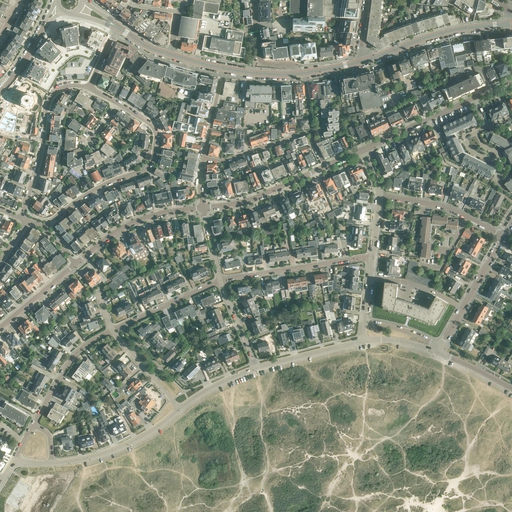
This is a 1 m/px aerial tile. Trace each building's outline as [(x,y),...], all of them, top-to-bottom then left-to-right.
[(41,2),(42,0),(30,0),(28,3),(31,4),(39,9),(43,3),(41,2)] [(174,0),(167,0),(168,0),(166,0),(163,0),(163,3),(165,4),(165,7),(173,9),(174,0)] [(201,20),(203,12),(217,15),(219,4),(194,0),(191,18),(201,20)] [(289,0),(290,16),(301,16),(301,13),(307,14),(307,0),(289,0)] [(360,0),(307,0),(307,14),(307,16),(358,18),(360,0)] [(459,0),(457,5),(462,9),(467,0),(459,0)] [(476,0),(467,0),(462,9),(472,15),(475,10),(474,10),(475,8),(477,1),(476,0)] [(480,0),(478,0),(478,2),(475,13),(479,13),(478,16),(492,15),(493,10),(485,5),(485,3),(480,0)] [(117,4),(114,1),(109,8),(110,7),(113,9),(112,10),(114,11),(119,5),(117,4)] [(258,4),(259,20),(261,21),(261,22),(270,21),(269,1),(259,1),(259,3),(258,4)] [(31,4),(28,3),(27,6),(29,8),(28,10),(36,15),(39,9),(31,4)] [(119,15),(120,16),(120,15),(125,9),(124,8),(124,9),(122,8),(122,7),(119,5),(114,11),(115,12),(115,11),(118,13),(117,14),(119,15)] [(21,14),(22,15),(25,16),(33,21),(36,15),(28,10),(24,8),(21,14)] [(127,10),(126,10),(127,10),(122,17),(121,17),(122,17),(121,19),(121,18),(124,20),(124,21),(126,22),(133,14),(130,12),(130,13),(127,11),(127,10)] [(243,14),(243,18),(251,17),(250,10),(243,11),(241,11),(240,10),(238,11),(239,15),(243,14)] [(131,26),(140,16),(135,12),(133,14),(126,22),(126,23),(127,24),(128,25),(129,25),(131,26)] [(440,14),(443,24),(446,23),(449,22),(447,16),(446,12),(440,14)] [(443,24),(440,14),(434,16),(437,26),(440,25),(443,24)] [(437,26),(434,16),(434,15),(428,18),(431,28),(434,27),(437,26)] [(450,16),(447,16),(449,22),(450,25),(459,22),(457,18),(455,19),(454,15),(450,16)] [(21,22),(30,26),(33,21),(25,16),(21,22)] [(136,30),(145,19),(140,16),(131,26),(133,28),(133,29),(135,30),(136,30)] [(61,18),(62,27),(66,26),(66,23),(74,23),(73,17),(61,18)] [(201,20),(191,18),(181,17),(180,27),(178,37),(186,38),(198,40),(201,20)] [(252,25),(251,17),(243,18),(244,18),(245,18),(246,25),(252,25)] [(293,19),(292,31),(315,32),(324,32),(324,27),(324,17),(308,17),(308,20),(293,19)] [(402,23),(407,36),(410,35),(413,34),(409,23),(409,22),(408,19),(407,17),(405,18),(407,25),(405,25),(404,23),(402,23)] [(421,19),(425,30),(428,29),(431,28),(428,18),(428,17),(421,19)] [(146,18),(145,19),(136,30),(138,31),(139,32),(140,33),(141,33),(141,34),(151,22),(146,18)] [(404,37),(407,36),(402,23),(401,19),(398,20),(401,27),(397,28),(401,38),(404,37)] [(425,29),(425,30),(421,19),(415,21),(419,32),(421,31),(421,30),(425,29)] [(416,32),(419,32),(415,21),(409,23),(413,34),(413,33),(416,32)] [(27,32),(30,26),(21,22),(18,27),(16,30),(24,35),(26,32),(27,32)] [(145,36),(147,37),(156,26),(151,22),(141,34),(142,34),(142,35),(144,36),(145,36)] [(162,33),(163,34),(164,35),(166,33),(168,34),(170,25),(168,23),(166,25),(164,28),(162,30),(163,31),(162,33)] [(270,42),(277,40),(275,34),(272,34),(272,29),(268,30),(267,25),(259,26),(262,42),(262,43),(270,42)] [(156,26),(147,37),(149,39),(149,40),(151,41),(152,41),(161,29),(156,26)] [(79,46),(78,40),(81,39),(81,36),(81,30),(80,28),(73,28),(64,29),(58,32),(58,34),(58,35),(60,38),(61,41),(63,41),(64,42),(65,42),(66,48),(69,47),(75,46),(79,46)] [(398,39),(401,38),(397,28),(391,30),(395,40),(398,39)] [(156,43),(157,44),(161,39),(159,38),(163,34),(162,33),(163,31),(162,30),(161,29),(152,41),(155,44),(156,43)] [(389,44),(389,43),(386,34),(383,35),(384,37),(381,38),(381,39),(377,36),(378,34),(377,34),(378,30),(368,29),(366,41),(369,43),(368,43),(376,49),(377,48),(379,50),(384,48),(384,47),(386,46),(387,45),(386,45),(389,44)] [(22,37),(24,35),(16,30),(15,32),(16,33),(12,39),(20,44),(24,39),(22,37)] [(204,36),(202,51),(204,51),(204,52),(208,53),(209,52),(214,53),(213,54),(218,55),(219,54),(232,56),(232,57),(236,58),(236,57),(243,58),(245,48),(241,47),(243,33),(226,30),(225,39),(204,36)] [(386,34),(389,43),(392,41),(392,42),(395,41),(395,40),(391,30),(385,32),(386,34)] [(90,47),(92,48),(96,50),(100,52),(100,51),(101,51),(103,47),(103,48),(106,42),(105,42),(107,38),(107,37),(103,35),(97,32),(92,31),(90,35),(89,35),(87,40),(85,44),(86,45),(90,47)] [(161,39),(157,44),(160,46),(164,47),(167,45),(168,34),(166,33),(164,35),(163,34),(159,38),(161,39)] [(508,38),(489,40),(490,51),(511,48),(511,35),(508,36),(508,38)] [(27,72),(24,76),(29,79),(32,80),(33,80),(35,81),(40,84),(41,81),(42,81),(47,72),(46,72),(48,70),(40,65),(41,65),(42,66),(46,61),(47,60),(51,64),(61,53),(55,47),(56,46),(54,45),(56,43),(54,41),(53,39),(51,38),(46,42),(39,49),(40,49),(37,52),(36,54),(37,54),(34,58),(30,65),(28,69),(27,72)] [(197,43),(198,40),(186,38),(185,43),(182,43),(180,49),(192,52),(192,49),(196,49),(197,43)] [(9,44),(17,49),(20,44),(12,39),(9,44)] [(345,47),(349,48),(349,46),(353,46),(354,41),(345,39),(346,39),(345,45),(344,45),(345,45),(345,47)] [(476,53),(473,41),(472,39),(468,39),(469,42),(467,42),(467,40),(462,40),(466,54),(470,54),(472,53),(476,53)] [(491,52),(490,51),(489,40),(489,39),(482,40),(482,39),(480,39),(480,40),(473,41),(476,53),(476,55),(477,56),(481,56),(481,55),(486,54),(486,53),(491,53),(491,52)] [(130,61),(138,52),(131,46),(129,48),(116,42),(103,70),(112,75),(115,76),(124,57),(128,58),(130,60),(129,60),(130,61)] [(274,42),(260,44),(261,47),(262,47),(264,60),(272,58),(273,59),(287,57),(285,47),(275,48),(274,42)] [(298,45),(289,46),(290,58),(300,57),(300,60),(316,58),(314,43),(298,45)] [(449,43),(440,45),(441,48),(440,48),(442,56),(443,56),(445,56),(446,59),(443,59),(444,65),(445,68),(448,67),(448,68),(449,68),(450,73),(450,75),(449,75),(451,82),(459,78),(459,75),(454,78),(453,73),(457,72),(456,68),(455,66),(454,62),(450,45),(449,43)] [(454,53),(460,52),(464,51),(462,43),(452,45),(454,53)] [(13,55),(17,49),(9,44),(5,49),(13,55)] [(334,46),(335,50),(339,50),(339,56),(346,55),(345,51),(348,51),(349,48),(345,47),(338,48),(338,45),(334,46)] [(440,57),(443,56),(442,56),(440,48),(441,48),(440,45),(436,46),(436,49),(438,59),(439,62),(441,69),(445,68),(444,65),(443,59),(440,60),(440,57)] [(331,51),(335,50),(334,46),(331,46),(325,47),(326,56),(332,56),(331,51)] [(0,53),(9,60),(13,55),(5,49),(1,54),(0,53)] [(427,51),(427,52),(429,60),(430,60),(429,61),(431,67),(432,67),(431,61),(438,59),(436,49),(427,51)] [(125,75),(127,73),(129,71),(134,65),(143,55),(139,51),(138,52),(130,61),(132,63),(129,67),(125,70),(123,68),(121,71),(125,75)] [(425,52),(418,55),(420,66),(421,69),(425,67),(424,65),(428,63),(427,61),(429,61),(430,60),(429,60),(427,52),(425,53),(425,52)] [(6,66),(9,60),(0,53),(0,65),(2,68),(5,65),(6,66)] [(467,64),(465,57),(465,54),(464,54),(455,57),(456,60),(457,66),(467,64)] [(147,59),(143,55),(134,65),(129,71),(131,73),(137,67),(138,69),(147,59)] [(420,66),(418,55),(410,58),(413,69),(417,67),(418,70),(421,69),(420,66)] [(465,57),(467,66),(473,65),(472,59),(470,60),(470,59),(469,56),(465,57)] [(397,63),(402,78),(413,74),(410,67),(407,60),(397,63)] [(154,63),(151,62),(150,65),(146,64),(135,77),(145,85),(147,76),(161,80),(165,66),(164,66),(153,63),(154,63)] [(499,65),(495,66),(496,68),(495,68),(499,76),(500,76),(500,77),(509,73),(509,72),(507,69),(510,68),(508,65),(506,66),(504,62),(499,64),(499,65)] [(403,81),(402,78),(397,63),(387,67),(392,80),(398,78),(399,82),(403,81)] [(171,84),(193,90),(195,82),(194,82),(196,74),(176,69),(177,67),(176,66),(170,64),(169,65),(169,67),(167,66),(163,79),(164,79),(164,81),(171,83),(171,84)] [(476,75),(471,77),(473,81),(474,88),(474,89),(476,88),(484,84),(484,85),(484,84),(483,82),(486,81),(479,68),(480,68),(478,65),(472,66),(476,75)] [(459,75),(459,78),(465,76),(463,68),(460,68),(460,66),(456,67),(457,69),(459,75)] [(492,68),(489,70),(488,68),(484,69),(483,69),(482,66),(479,67),(482,73),(484,72),(488,81),(497,77),(496,73),(495,74),(492,68)] [(378,82),(376,83),(379,92),(382,90),(381,85),(389,82),(384,68),(375,71),(378,82)] [(200,88),(199,92),(214,95),(217,78),(209,76),(209,75),(199,73),(197,84),(196,87),(200,88)] [(379,92),(376,83),(373,73),(355,76),(355,77),(359,96),(362,110),(383,105),(382,103),(379,92)] [(107,83),(110,78),(103,75),(98,85),(99,86),(100,87),(101,87),(105,88),(106,86),(107,86),(108,84),(107,83)] [(110,83),(111,84),(108,90),(115,94),(119,85),(113,82),(115,79),(112,77),(110,83)] [(341,99),(359,96),(355,77),(338,81),(339,87),(341,99)] [(448,101),(474,89),(474,88),(473,81),(471,77),(443,90),(442,87),(440,88),(441,92),(443,91),(448,101)] [(228,96),(231,83),(229,83),(230,80),(225,79),(225,82),(222,81),(221,88),(224,88),(222,95),(228,96)] [(231,102),(237,103),(238,96),(236,95),(233,94),(233,91),(239,92),(239,89),(234,88),(235,81),(231,80),(231,83),(228,96),(232,97),(231,102)] [(336,83),(334,83),(334,81),(332,82),(331,81),(330,80),(328,80),(328,82),(323,83),(325,96),(330,95),(329,91),(333,91),(333,92),(335,92),(335,94),(337,94),(336,83)] [(314,84),(315,93),(318,93),(319,101),(324,100),(322,83),(314,84)] [(271,101),(271,87),(271,85),(260,85),(247,84),(247,93),(246,93),(246,94),(245,106),(255,106),(255,101),(271,101)] [(272,87),(271,87),(271,101),(271,103),(274,103),(274,102),(281,101),(280,86),(280,84),(276,84),(276,87),(275,87),(272,87)] [(302,98),(302,99),(303,99),(303,96),(301,96),(301,94),(304,94),(304,85),(303,84),(300,84),(299,85),(298,85),(297,84),(295,84),(294,85),(294,86),(290,86),(291,92),(294,91),(295,95),(293,95),(293,94),(291,94),(291,99),(297,99),(297,98),(302,98)] [(442,94),(441,92),(440,88),(440,87),(439,88),(438,85),(436,86),(437,89),(439,94),(436,95),(434,90),(432,91),(438,105),(444,102),(441,95),(442,94)] [(281,102),(291,102),(291,99),(291,94),(291,92),(290,86),(280,86),(281,101),(281,102)] [(122,97),(124,98),(129,90),(123,87),(119,95),(119,96),(120,97),(121,97),(122,97)] [(419,89),(411,92),(413,98),(421,94),(419,89)] [(379,92),(382,103),(389,101),(386,90),(379,92)] [(62,106),(64,108),(68,101),(71,103),(77,93),(74,91),(73,91),(73,92),(72,92),(72,93),(70,93),(69,95),(62,106)] [(89,96),(80,91),(79,94),(77,93),(71,103),(67,109),(65,112),(66,113),(68,114),(69,112),(72,114),(73,113),(74,114),(75,113),(83,117),(85,114),(86,112),(82,109),(83,108),(87,110),(93,101),(88,98),(89,96)] [(195,91),(194,96),(198,96),(197,100),(202,101),(211,103),(211,102),(213,96),(214,96),(214,95),(199,92),(195,91)] [(433,107),(438,105),(432,91),(430,92),(432,97),(429,98),(429,99),(433,107)] [(58,99),(55,103),(62,107),(62,106),(69,95),(65,93),(64,92),(62,93),(60,95),(61,96),(59,99),(58,99)] [(131,103),(134,105),(139,97),(133,92),(127,100),(131,102),(131,103)] [(31,107),(34,102),(32,96),(27,93),(22,95),(19,100),(20,106),(26,109),(31,107)] [(139,97),(134,105),(136,107),(138,107),(142,109),(147,101),(139,97)] [(97,110),(102,102),(96,99),(92,106),(95,107),(94,108),(97,110)] [(190,99),(189,105),(190,105),(189,106),(191,106),(195,108),(195,107),(197,107),(196,111),(195,114),(195,115),(206,117),(208,111),(208,110),(202,109),(203,102),(190,99)] [(433,108),(433,107),(429,99),(421,103),(425,111),(428,110),(428,111),(433,108)] [(144,111),(149,114),(153,108),(155,105),(152,103),(152,104),(150,103),(149,101),(148,101),(146,105),(147,106),(144,111)] [(224,101),(222,109),(226,110),(237,112),(237,108),(237,103),(231,102),(224,101)] [(107,106),(102,102),(97,110),(103,113),(106,108),(107,107),(107,106)] [(182,115),(185,115),(186,110),(189,111),(191,106),(189,106),(190,105),(189,105),(188,104),(179,102),(176,111),(182,113),(182,115)] [(62,107),(55,103),(54,104),(53,105),(53,106),(54,107),(53,109),(52,111),(54,113),(55,112),(57,113),(61,113),(60,115),(65,115),(66,113),(65,112),(62,111),(64,108),(62,106),(62,107)] [(501,106),(499,107),(503,115),(508,113),(504,104),(504,103),(503,103),(501,104),(501,105),(501,106)] [(409,108),(412,116),(413,115),(414,116),(415,115),(416,114),(417,114),(419,113),(417,110),(418,110),(415,105),(414,105),(409,108)] [(327,126),(328,131),(323,132),(324,137),(330,137),(330,135),(332,135),(332,132),(338,131),(337,122),(339,122),(337,110),(332,110),(332,107),(326,108),(326,111),(321,112),(322,118),(328,117),(329,126),(327,126)] [(411,116),(412,116),(409,108),(404,110),(403,108),(402,109),(401,107),(399,107),(402,113),(404,113),(405,116),(406,119),(408,118),(409,117),(410,118),(411,117),(411,116)] [(504,117),(503,115),(499,107),(494,109),(497,118),(498,119),(504,117)] [(153,108),(149,114),(154,118),(158,112),(153,108)] [(226,110),(222,109),(218,109),(215,120),(221,121),(229,122),(236,124),(237,112),(236,112),(227,110),(226,110)] [(498,119),(494,109),(492,110),(491,110),(491,109),(488,110),(488,111),(493,122),(498,119)] [(86,119),(94,125),(98,120),(90,114),(91,113),(87,110),(86,112),(85,114),(88,116),(86,119)] [(184,118),(185,115),(182,115),(182,113),(176,111),(174,121),(180,123),(180,122),(187,123),(189,116),(187,117),(186,119),(184,118)] [(16,121),(17,118),(6,112),(1,122),(2,122),(0,126),(0,127),(7,131),(13,119),(16,121)] [(119,112),(114,118),(113,119),(115,120),(116,119),(119,122),(124,114),(120,112),(119,112)] [(364,120),(363,112),(357,113),(362,124),(365,123),(365,122),(364,120)] [(392,115),(396,123),(398,122),(399,124),(402,123),(402,122),(398,113),(395,114),(394,114),(392,115)] [(447,136),(446,137),(448,141),(447,141),(454,157),(455,156),(457,162),(491,178),(495,169),(463,153),(456,137),(453,139),(452,136),(451,137),(450,135),(477,123),(472,113),(442,127),(447,136)] [(50,119),(50,123),(60,124),(61,120),(60,120),(60,119),(63,120),(63,118),(65,118),(65,115),(60,115),(60,116),(52,115),(51,119),(50,119)] [(120,122),(125,126),(130,120),(128,118),(128,117),(125,115),(120,122)] [(376,116),(378,121),(383,130),(388,128),(384,119),(381,120),(378,115),(376,116)] [(394,124),(396,123),(392,115),(390,116),(387,118),(391,127),(392,127),(395,126),(394,124)] [(159,125),(165,121),(162,116),(156,119),(159,125)] [(194,117),(193,125),(206,128),(207,128),(207,125),(207,124),(208,123),(203,122),(203,119),(198,118),(194,117)] [(383,130),(378,121),(375,122),(373,117),(371,118),(373,124),(377,133),(383,130)] [(77,132),(79,130),(80,130),(81,128),(81,126),(72,118),(69,122),(68,121),(65,124),(69,128),(70,129),(71,128),(73,129),(76,132),(77,132)] [(91,129),(94,125),(86,119),(85,121),(82,119),(80,122),(82,124),(83,123),(91,129)] [(299,120),(300,129),(309,128),(308,119),(299,120)] [(128,128),(133,132),(139,124),(134,120),(128,128)] [(372,135),(377,133),(373,124),(370,125),(368,120),(365,121),(372,135)] [(171,130),(173,123),(168,126),(165,121),(159,125),(162,130),(165,128),(167,131),(171,130)] [(173,123),(171,130),(172,130),(172,128),(198,134),(197,137),(204,138),(206,128),(193,125),(187,123),(180,122),(180,123),(174,121),(173,123)] [(235,129),(236,124),(229,122),(228,127),(233,129),(233,131),(232,130),(232,133),(235,133),(235,129)] [(60,124),(50,123),(49,127),(50,127),(50,133),(58,134),(59,129),(60,129),(60,124)] [(359,139),(367,135),(362,124),(349,130),(350,133),(356,131),(359,139)] [(260,134),(263,143),(268,141),(266,134),(271,134),(271,125),(265,127),(265,132),(260,134)] [(116,127),(114,126),(112,128),(109,126),(108,126),(107,128),(105,131),(111,136),(115,130),(116,132),(117,131),(119,133),(120,131),(120,130),(118,129),(116,127)] [(70,129),(69,128),(69,131),(67,130),(66,140),(77,141),(77,138),(76,137),(77,134),(72,134),(73,132),(71,132),(73,129),(71,128),(70,129)] [(235,133),(232,133),(231,134),(226,133),(223,132),(212,130),(211,135),(220,136),(220,135),(222,136),(221,142),(224,142),(225,139),(231,139),(230,143),(234,143),(235,133)] [(108,140),(111,136),(105,131),(104,133),(103,132),(102,135),(101,136),(105,139),(104,141),(111,146),(112,144),(108,140)] [(263,143),(260,134),(256,135),(255,131),(251,132),(251,135),(253,134),(254,136),(257,145),(263,143)] [(428,134),(432,144),(438,141),(433,131),(428,134)] [(511,146),(511,147),(510,142),(509,141),(494,133),(493,134),(491,134),(490,131),(485,134),(487,139),(505,148),(506,150),(505,151),(511,165),(511,178),(505,185),(511,193),(511,191),(511,146)] [(180,138),(178,146),(184,147),(187,134),(181,133),(180,138)] [(426,146),(432,144),(428,134),(422,136),(426,146)] [(62,140),(63,135),(59,135),(59,137),(58,137),(59,136),(50,135),(49,141),(58,143),(58,146),(61,146),(62,140)] [(196,137),(187,135),(185,142),(194,144),(196,137)] [(257,145),(254,136),(248,138),(252,147),(257,145)] [(304,136),(294,140),(295,146),(299,145),(300,147),(307,144),(304,136)] [(339,140),(340,143),(341,143),(344,148),(345,150),(348,148),(347,146),(348,146),(346,141),(347,140),(345,137),(339,140)] [(413,140),(418,150),(422,148),(422,150),(425,149),(424,147),(419,137),(413,140)] [(339,144),(337,141),(333,143),(332,142),(332,141),(331,138),(328,139),(331,147),(333,146),(333,147),(336,153),(341,151),(338,144),(339,144)] [(329,142),(328,141),(328,139),(317,144),(318,147),(319,147),(324,157),(325,159),(328,157),(327,156),(329,155),(332,154),(329,147),(330,147),(329,144),(324,146),(323,144),(326,143),(329,142)] [(76,145),(77,141),(66,140),(65,151),(68,151),(68,150),(71,150),(71,148),(75,148),(76,146),(76,145)] [(172,141),(163,140),(162,146),(170,147),(170,150),(174,151),(174,147),(171,147),(172,141)] [(412,153),(418,150),(413,140),(408,143),(412,153)] [(21,142),(20,146),(22,146),(22,150),(22,152),(22,153),(26,154),(26,151),(29,151),(30,144),(21,142)] [(223,146),(218,145),(219,144),(209,142),(208,145),(211,145),(208,155),(217,157),(218,153),(219,153),(220,151),(222,151),(223,146)] [(289,150),(286,152),(287,155),(290,154),(292,153),(292,151),(296,150),(293,142),(290,142),(289,142),(288,142),(287,143),(289,150)] [(132,148),(140,154),(140,153),(138,151),(140,149),(134,145),(133,147),(132,146),(132,145),(128,143),(127,145),(132,148)] [(108,157),(111,154),(112,155),(114,152),(113,151),(114,151),(105,144),(105,145),(104,144),(102,146),(102,148),(101,150),(107,155),(106,156),(108,157)] [(225,147),(225,153),(233,154),(234,144),(226,144),(226,147),(225,147)] [(405,160),(403,161),(405,164),(407,163),(406,160),(407,159),(408,160),(411,159),(408,154),(409,153),(408,151),(407,151),(406,151),(404,146),(402,145),(400,146),(400,148),(402,153),(401,153),(401,154),(402,155),(405,160)] [(61,146),(58,146),(58,148),(49,147),(48,150),(47,150),(47,153),(48,153),(48,154),(57,155),(57,152),(59,152),(59,153),(61,153),(61,152),(61,146)] [(287,155),(286,152),(283,153),(282,151),(280,146),(274,148),(276,153),(275,154),(276,155),(277,156),(281,155),(283,154),(285,154),(285,156),(287,155)] [(139,155),(140,154),(132,148),(131,151),(136,154),(136,155),(129,159),(133,165),(140,161),(143,158),(139,155)] [(405,170),(407,169),(405,164),(403,161),(402,161),(401,157),(399,158),(395,148),(391,150),(397,164),(399,163),(401,162),(405,170)] [(14,149),(12,152),(16,154),(19,155),(18,157),(23,159),(22,161),(29,164),(31,159),(21,155),(22,153),(22,152),(18,151),(16,150),(14,149)] [(396,165),(397,164),(391,150),(387,152),(389,156),(388,157),(390,161),(391,160),(392,162),(390,162),(392,166),(396,165)] [(105,165),(106,164),(109,163),(111,161),(108,159),(105,156),(104,154),(100,151),(99,151),(96,152),(95,152),(92,153),(95,164),(104,161),(105,165)] [(185,156),(197,159),(199,154),(185,151),(185,154),(184,156),(185,156)] [(263,164),(266,163),(267,162),(266,159),(270,158),(269,156),(270,155),(269,152),(268,152),(267,151),(266,151),(265,151),(264,151),(263,152),(262,153),(263,154),(261,154),(263,158),(262,158),(263,164)] [(457,170),(458,170),(459,171),(461,167),(447,160),(445,156),(446,155),(445,152),(442,154),(442,155),(446,163),(457,168),(457,170)] [(68,153),(67,165),(72,169),(83,165),(82,163),(83,163),(82,159),(78,160),(74,157),(74,153),(70,153),(68,153)] [(86,167),(95,164),(92,153),(89,154),(88,155),(86,156),(87,160),(85,161),(86,164),(85,164),(86,167)] [(292,153),(290,154),(292,157),(293,160),(297,159),(298,161),(297,161),(299,165),(299,164),(302,169),(305,168),(304,166),(306,165),(304,162),(303,158),(301,155),(297,156),(296,154),(295,154),(294,153),(292,153)] [(437,155),(441,163),(442,165),(448,166),(448,165),(445,164),(440,153),(437,155)] [(263,164),(262,158),(260,154),(257,154),(251,156),(253,161),(255,167),(256,166),(263,164)] [(311,165),(314,163),(314,162),(311,154),(305,157),(308,164),(310,163),(311,165)] [(381,166),(379,167),(383,176),(388,174),(388,173),(393,171),(387,158),(384,159),(382,155),(377,157),(381,166)] [(196,165),(197,159),(185,156),(184,160),(184,162),(196,165)] [(159,164),(160,164),(159,167),(163,170),(165,165),(170,167),(172,160),(162,157),(161,160),(160,159),(159,164)] [(245,158),(237,161),(240,169),(242,168),(242,167),(247,165),(248,169),(254,167),(255,167),(253,161),(249,163),(249,161),(246,162),(245,158)] [(18,159),(16,164),(17,165),(27,169),(29,164),(22,161),(18,159)] [(133,165),(129,159),(124,162),(128,168),(133,165)] [(290,163),(287,165),(291,172),(292,174),(295,173),(294,171),(297,170),(292,159),(289,160),(290,163)] [(112,161),(111,161),(109,163),(113,175),(122,172),(119,164),(113,166),(112,165),(114,164),(112,161)] [(231,170),(239,168),(237,161),(229,164),(231,170)] [(198,165),(196,165),(184,162),(184,164),(183,168),(195,171),(195,169),(197,170),(198,165)] [(109,163),(106,164),(107,166),(108,168),(102,171),(105,178),(113,175),(109,163)] [(254,167),(255,169),(257,172),(259,171),(257,169),(262,167),(262,166),(263,166),(264,170),(259,172),(265,185),(268,184),(268,183),(271,181),(271,182),(274,181),(274,180),(269,168),(266,163),(263,164),(256,166),(255,167),(254,167)] [(207,172),(213,172),(213,174),(217,174),(217,172),(219,172),(219,169),(216,169),(216,166),(211,166),(211,165),(207,165),(207,166),(205,166),(206,170),(207,170),(207,172)] [(277,169),(281,177),(284,176),(287,175),(287,174),(283,165),(277,167),(277,169)] [(355,170),(358,178),(361,176),(363,180),(366,179),(367,178),(366,175),(365,175),(364,175),(360,167),(359,168),(358,166),(357,166),(354,167),(354,168),(355,170)] [(281,177),(277,169),(277,167),(271,170),(275,179),(278,178),(279,179),(281,178),(281,177)] [(196,171),(195,171),(183,168),(182,169),(181,173),(194,176),(194,175),(195,175),(196,174),(197,172),(196,171)] [(361,184),(358,178),(355,170),(353,171),(352,169),(351,168),(348,170),(348,171),(351,177),(350,177),(351,180),(354,179),(355,182),(353,183),(354,186),(356,185),(357,186),(361,184)] [(16,175),(24,179),(27,173),(16,169),(15,172),(17,173),(16,175)] [(101,179),(97,172),(99,171),(97,169),(92,172),(93,173),(90,175),(94,182),(101,179)] [(161,169),(160,171),(156,169),(154,173),(160,178),(163,173),(164,170),(163,170),(161,169)] [(407,169),(405,170),(405,171),(403,171),(402,178),(399,178),(399,179),(395,179),(394,187),(401,188),(402,180),(405,180),(405,179),(406,175),(407,169)] [(173,176),(170,186),(166,187),(172,186),(178,185),(176,185),(177,181),(182,182),(182,180),(187,181),(187,184),(191,183),(191,182),(193,182),(194,182),(195,178),(194,177),(194,176),(181,173),(180,173),(174,171),(173,176)] [(217,179),(217,174),(213,174),(213,172),(207,172),(207,175),(206,175),(206,181),(210,180),(210,182),(219,181),(218,179),(217,179)] [(260,188),(261,187),(258,180),(259,179),(257,176),(256,176),(255,172),(249,175),(250,179),(253,186),(255,185),(256,188),(257,189),(260,188)] [(338,175),(343,186),(349,183),(348,181),(344,172),(342,172),(341,172),(340,174),(338,175)] [(428,173),(427,173),(424,173),(423,178),(416,177),(416,178),(416,183),(414,190),(417,191),(417,192),(421,192),(423,179),(427,180),(427,179),(428,173)] [(22,184),(24,179),(16,175),(16,178),(13,177),(12,179),(22,184)] [(341,187),(343,186),(338,175),(336,175),(335,175),(333,176),(332,177),(337,187),(340,185),(341,187)] [(143,178),(146,186),(150,185),(150,184),(152,183),(152,182),(150,176),(143,178)] [(416,178),(410,177),(409,182),(408,189),(411,190),(411,191),(414,191),(414,190),(416,183),(416,178)] [(42,179),(41,185),(52,188),(52,185),(57,186),(58,184),(58,182),(59,182),(60,182),(61,180),(54,178),(53,181),(50,180),(50,181),(42,179)] [(87,187),(88,188),(92,186),(87,178),(83,180),(84,181),(79,184),(82,190),(87,187)] [(139,193),(141,193),(142,192),(140,188),(144,187),(143,186),(146,185),(143,178),(137,181),(139,187),(140,188),(138,189),(137,188),(139,193)] [(219,182),(220,186),(222,186),(222,187),(222,189),(223,189),(224,195),(226,196),(229,195),(226,181),(225,181),(225,180),(221,181),(221,178),(218,179),(219,181),(219,182)] [(157,181),(162,188),(165,187),(159,179),(157,181)] [(338,201),(342,199),(342,198),(341,198),(336,187),(332,180),(329,181),(329,179),(324,181),(326,186),(325,186),(328,193),(329,192),(330,195),(335,193),(338,201)] [(475,186),(478,180),(475,179),(472,185),(468,192),(463,190),(464,188),(461,187),(461,189),(460,188),(456,199),(459,200),(458,201),(462,202),(464,197),(468,199),(468,198),(475,186)] [(240,182),(242,192),(244,193),(245,193),(246,192),(249,191),(246,180),(240,182)] [(436,194),(437,186),(437,181),(431,180),(431,182),(431,185),(430,185),(429,193),(432,193),(432,194),(435,194),(436,194)] [(480,198),(476,196),(477,194),(475,193),(477,189),(480,182),(478,180),(468,198),(472,200),(469,205),(472,207),(472,208),(475,209),(475,208),(480,198)] [(128,190),(129,190),(135,188),(133,182),(126,184),(128,190)] [(240,193),(242,192),(240,182),(233,183),(236,194),(237,194),(239,194),(240,193)] [(9,187),(21,192),(21,191),(22,190),(23,189),(10,183),(9,187)] [(184,190),(185,199),(186,199),(187,199),(188,199),(189,199),(190,199),(190,198),(191,198),(194,194),(194,193),(194,188),(191,188),(190,187),(191,187),(191,183),(187,184),(183,184),(184,186),(186,186),(186,187),(186,189),(184,189),(184,190)] [(131,196),(129,190),(128,190),(126,184),(120,186),(122,193),(125,191),(127,198),(131,196)] [(322,195),(323,195),(318,184),(317,185),(316,184),(314,185),(314,186),(312,187),(312,188),(308,190),(309,192),(305,193),(307,199),(312,197),(313,199),(317,198),(319,197),(320,197),(322,196),(322,195)] [(70,189),(75,196),(79,193),(77,191),(77,190),(77,189),(78,188),(75,185),(70,189)] [(178,188),(178,185),(172,186),(172,191),(175,191),(176,200),(180,199),(180,200),(181,199),(182,200),(183,200),(184,199),(185,199),(184,190),(180,190),(179,188),(178,188)] [(172,191),(172,186),(166,187),(166,189),(165,190),(165,193),(161,193),(163,203),(172,201),(169,192),(172,191)] [(220,188),(220,186),(218,186),(218,187),(211,189),(212,196),(214,197),(216,197),(217,198),(219,197),(220,196),(219,189),(220,188)] [(456,199),(459,192),(456,190),(457,187),(454,186),(453,189),(450,197),(453,198),(452,199),(456,200),(456,199)] [(20,193),(21,192),(9,187),(7,191),(3,189),(2,191),(7,193),(8,191),(20,196),(21,194),(20,193)] [(72,198),(75,196),(70,189),(69,187),(64,190),(65,192),(68,196),(69,195),(69,196),(70,196),(72,198)] [(110,192),(114,200),(116,199),(116,198),(119,197),(116,190),(115,188),(111,189),(112,191),(110,192)] [(491,201),(496,190),(493,188),(488,199),(491,201)] [(155,204),(163,203),(161,193),(159,194),(159,192),(157,193),(157,194),(156,195),(154,190),(149,191),(150,197),(153,196),(155,204)] [(104,198),(103,198),(107,205),(109,204),(108,202),(112,200),(112,201),(114,200),(110,192),(108,193),(108,191),(104,193),(106,195),(103,197),(104,198)] [(295,193),(300,203),(303,201),(304,203),(306,202),(302,192),(300,193),(299,191),(295,193)] [(500,192),(498,194),(488,213),(491,215),(494,211),(498,213),(501,208),(499,207),(500,204),(504,197),(505,194),(500,192)] [(297,204),(300,203),(295,193),(292,194),(293,196),(291,197),(295,207),(298,206),(297,204)] [(58,198),(63,205),(67,202),(65,200),(65,199),(65,198),(63,194),(58,198)] [(368,195),(359,194),(358,194),(356,195),(356,198),(356,203),(359,203),(359,200),(361,200),(361,201),(367,202),(367,201),(367,198),(368,198),(369,195),(368,195)] [(7,202),(6,205),(15,209),(15,208),(16,209),(17,206),(16,206),(18,201),(12,199),(13,198),(9,196),(9,198),(7,197),(5,200),(8,201),(8,200),(11,201),(11,202),(10,202),(9,203),(7,202)] [(42,206),(46,201),(41,197),(40,196),(36,203),(35,202),(33,205),(34,205),(32,208),(33,208),(38,211),(42,206)] [(50,196),(46,201),(50,204),(53,202),(56,205),(57,204),(57,205),(58,205),(59,207),(63,205),(58,198),(55,200),(54,198),(52,199),(50,196)] [(108,207),(107,205),(103,198),(102,199),(100,196),(94,199),(98,207),(99,206),(98,204),(101,203),(104,209),(108,207)] [(143,199),(146,208),(151,206),(150,203),(150,202),(148,196),(145,197),(145,198),(143,199)] [(484,197),(481,196),(480,198),(475,208),(478,210),(482,213),(485,208),(483,207),(485,205),(487,202),(482,199),(484,197)] [(287,200),(286,199),(285,198),(281,199),(282,201),(280,202),(282,204),(281,205),(283,208),(286,214),(285,215),(286,219),(290,217),(288,213),(293,211),(291,208),(290,208),(288,203),(289,203),(287,200)] [(99,212),(100,211),(100,210),(98,207),(94,199),(88,203),(88,202),(85,204),(91,210),(91,208),(95,206),(98,212),(98,211),(99,212)] [(141,208),(142,210),(144,209),(141,200),(133,203),(137,211),(138,212),(139,211),(139,210),(139,209),(141,208)] [(42,206),(38,211),(40,212),(39,213),(42,215),(42,214),(44,216),(45,215),(44,215),(48,210),(46,208),(48,206),(50,208),(52,205),(50,204),(46,201),(42,206)] [(116,203),(119,209),(122,207),(125,214),(124,215),(124,216),(125,217),(126,217),(127,216),(127,215),(131,214),(130,211),(133,210),(130,202),(125,204),(125,203),(120,204),(119,201),(116,203)] [(116,203),(112,205),(114,208),(109,211),(115,221),(117,220),(118,219),(120,217),(116,211),(119,210),(119,209),(116,203)] [(91,210),(85,204),(80,208),(84,212),(83,212),(85,215),(86,217),(85,218),(88,221),(90,219),(95,216),(93,214),(91,216),(89,214),(89,215),(88,213),(91,210)] [(281,216),(280,214),(279,211),(276,212),(273,205),(272,206),(271,205),(267,206),(270,216),(276,214),(277,218),(281,216)] [(265,218),(270,216),(267,206),(263,208),(262,209),(263,209),(262,210),(264,216),(262,217),(261,215),(260,216),(260,218),(260,219),(261,223),(262,224),(267,222),(265,218)] [(335,216),(335,217),(342,214),(342,207),(333,212),(335,216)] [(73,213),(78,221),(80,220),(81,220),(84,218),(77,210),(73,213)] [(394,220),(404,221),(405,218),(403,217),(404,214),(405,214),(405,212),(393,210),(392,216),(394,216),(394,220)] [(113,223),(115,221),(109,211),(103,214),(109,223),(112,222),(113,223)] [(259,223),(261,223),(260,219),(258,219),(255,212),(249,214),(253,225),(259,223)] [(77,222),(78,221),(73,213),(68,217),(73,223),(76,221),(77,222)] [(365,214),(353,213),(352,220),(347,220),(346,223),(350,224),(351,223),(357,224),(357,220),(364,221),(365,214)] [(320,214),(314,217),(317,223),(323,221),(320,214)] [(96,219),(104,229),(106,227),(106,226),(108,224),(101,215),(96,219)] [(242,224),(247,223),(245,215),(241,216),(241,215),(238,215),(239,219),(237,219),(239,225),(237,225),(238,228),(243,227),(242,224)] [(232,228),(232,227),(232,226),(236,225),(234,217),(233,217),(232,216),(231,217),(230,217),(227,218),(229,226),(225,227),(226,233),(233,231),(233,228),(232,228)] [(69,228),(72,231),(73,232),(74,232),(75,231),(71,226),(71,225),(73,223),(68,217),(64,220),(69,228)] [(101,230),(104,229),(96,219),(91,222),(98,231),(100,230),(101,230)] [(68,229),(69,228),(64,220),(59,223),(65,230),(67,228),(68,229)] [(214,221),(215,225),(214,226),(214,227),(213,228),(214,234),(221,232),(220,228),(223,227),(221,220),(214,221)] [(404,224),(404,221),(394,220),(393,223),(391,223),(390,229),(403,230),(403,227),(402,227),(403,224),(404,224)] [(2,230),(0,229),(0,235),(2,236),(5,230),(9,232),(13,223),(7,221),(7,222),(6,221),(4,225),(2,228),(3,228),(2,230)] [(194,244),(193,238),(193,236),(190,236),(188,222),(185,223),(185,221),(181,221),(181,223),(181,225),(180,225),(180,226),(180,227),(180,228),(181,228),(182,235),(182,236),(182,238),(183,239),(187,238),(188,244),(188,245),(187,245),(188,251),(191,250),(189,245),(194,244)] [(63,236),(67,233),(65,230),(59,223),(55,227),(60,233),(63,236)] [(163,226),(165,233),(164,233),(165,237),(168,236),(168,237),(172,236),(171,228),(171,227),(171,226),(170,225),(169,223),(165,223),(166,226),(163,226)] [(200,233),(201,232),(201,231),(200,230),(199,225),(198,224),(196,224),(195,226),(193,226),(191,226),(192,232),(193,231),(193,229),(194,229),(194,233),(192,234),(192,235),(201,233),(200,233)] [(354,234),(362,235),(363,229),(359,228),(359,225),(352,224),(351,227),(355,227),(354,234)] [(156,240),(155,240),(158,249),(163,247),(162,244),(161,244),(160,239),(163,238),(163,236),(161,230),(161,228),(160,228),(160,227),(159,225),(155,226),(156,227),(154,228),(154,229),(156,235),(155,236),(156,240)] [(82,227),(79,230),(80,231),(83,235),(89,241),(93,238),(87,231),(86,230),(85,231),(83,229),(84,229),(82,227)] [(87,231),(93,238),(97,234),(92,228),(89,230),(88,229),(87,231)] [(30,233),(38,239),(39,240),(41,239),(38,236),(40,234),(33,229),(30,233)] [(158,249),(155,240),(154,240),(153,236),(152,236),(150,230),(148,231),(147,229),(143,230),(144,232),(144,233),(143,233),(144,236),(145,235),(147,241),(148,244),(152,242),(154,247),(152,247),(153,251),(158,249)] [(465,236),(466,237),(469,232),(466,229),(461,238),(464,239),(465,236)] [(203,232),(201,232),(200,233),(201,233),(192,235),(193,236),(193,238),(198,238),(198,239),(196,239),(197,242),(202,241),(204,241),(203,232)] [(36,241),(38,239),(30,233),(27,238),(34,243),(36,240),(36,241)] [(70,236),(67,233),(63,236),(68,243),(70,241),(72,239),(73,238),(71,236),(70,236)] [(142,246),(141,247),(136,236),(135,235),(134,234),(132,235),(132,237),(133,239),(130,240),(135,251),(136,254),(143,250),(142,246)] [(89,241),(83,235),(80,237),(80,236),(78,238),(84,245),(89,241)] [(389,244),(401,245),(401,239),(404,239),(404,236),(395,235),(394,238),(389,237),(389,244)] [(475,242),(481,245),(485,240),(478,236),(475,242)] [(42,251),(50,244),(45,237),(41,241),(44,245),(40,249),(42,251)] [(339,238),(339,237),(336,238),(337,240),(332,241),(332,238),(329,238),(331,253),(338,252),(337,248),(341,248),(339,238)] [(32,246),(34,243),(27,238),(23,243),(31,248),(32,246)] [(80,248),(84,245),(78,238),(77,239),(77,240),(75,242),(80,248)] [(323,241),(319,242),(319,247),(320,249),(324,249),(324,254),(331,253),(329,238),(326,239),(326,242),(323,243),(323,241)] [(80,248),(75,242),(72,239),(70,241),(72,244),(71,245),(76,252),(80,248)] [(223,254),(222,252),(235,249),(233,239),(216,242),(219,253),(220,252),(220,254),(223,254)] [(297,258),(303,257),(302,246),(295,247),(294,241),(291,241),(292,248),(292,252),(296,251),(297,258)] [(310,256),(317,255),(314,241),(308,242),(308,245),(310,256)] [(301,242),(302,246),(303,257),(310,256),(308,245),(305,246),(304,242),(301,242)] [(481,245),(475,242),(473,244),(471,242),(469,246),(471,247),(478,251),(481,245)] [(30,250),(31,248),(23,243),(20,247),(27,252),(29,249),(30,250)] [(205,244),(198,246),(197,243),(194,244),(195,251),(199,250),(199,251),(201,250),(202,252),(205,252),(204,249),(206,249),(205,244)] [(52,254),(54,252),(56,250),(50,244),(42,251),(45,254),(49,251),(52,254)] [(400,252),(401,245),(389,244),(388,251),(393,252),(393,254),(392,254),(392,255),(399,255),(403,256),(403,254),(404,254),(404,253),(403,253),(403,252),(400,252)] [(120,258),(121,257),(122,258),(123,258),(127,255),(128,256),(131,260),(134,258),(133,257),(131,254),(128,251),(127,251),(126,252),(125,251),(125,249),(124,248),(123,248),(122,247),(122,246),(121,245),(120,245),(119,246),(119,245),(117,247),(116,247),(115,247),(114,248),(113,249),(114,251),(113,252),(113,254),(115,257),(117,257),(118,256),(120,258)] [(475,257),(478,251),(471,247),(468,253),(475,257)] [(281,249),(283,260),(289,259),(287,248),(281,249)] [(15,253),(23,259),(26,257),(26,255),(19,249),(15,253)] [(276,261),(283,260),(281,249),(274,250),(276,261)] [(54,252),(52,254),(61,265),(65,261),(60,255),(57,257),(55,254),(58,252),(57,250),(54,252)] [(20,264),(23,259),(15,253),(12,258),(20,264)] [(254,257),(255,265),(262,264),(260,256),(258,257),(257,253),(253,254),(254,257)] [(467,257),(460,253),(458,256),(456,254),(456,255),(458,257),(462,259),(459,264),(468,269),(471,264),(465,260),(467,257)] [(52,254),(49,256),(53,260),(51,262),(57,268),(61,265),(52,254)] [(42,256),(41,258),(53,272),(57,268),(51,262),(50,263),(48,262),(45,258),(45,259),(42,256)] [(243,258),(243,256),(236,257),(233,258),(233,261),(231,261),(231,262),(225,263),(226,269),(240,266),(240,265),(244,264),(244,259),(243,259),(243,258)] [(386,266),(394,267),(395,260),(399,260),(399,257),(392,257),(392,260),(387,259),(386,266)] [(19,266),(20,264),(12,258),(9,262),(13,265),(13,266),(17,269),(21,272),(23,270),(19,267),(19,266)] [(49,275),(53,272),(41,258),(39,259),(41,262),(45,267),(43,269),(49,275)] [(103,271),(109,266),(103,258),(96,263),(97,264),(96,265),(98,268),(99,267),(103,271)] [(116,276),(111,279),(110,277),(107,279),(106,281),(109,284),(108,285),(113,290),(125,280),(128,278),(123,272),(125,271),(125,272),(129,268),(132,272),(137,268),(132,263),(135,261),(134,258),(131,260),(130,261),(115,274),(116,276)] [(410,264),(409,264),(408,264),(407,272),(410,273),(413,274),(415,275),(419,264),(410,261),(410,264)] [(4,268),(12,274),(14,272),(16,273),(19,275),(20,273),(18,271),(15,269),(15,270),(7,264),(4,268)] [(33,272),(31,274),(32,275),(33,276),(34,278),(38,282),(39,282),(43,278),(38,272),(41,270),(35,264),(32,266),(35,269),(32,271),(33,272)] [(444,268),(455,274),(456,275),(458,271),(465,275),(468,269),(459,264),(457,264),(454,269),(452,268),(451,268),(446,265),(444,268)] [(511,266),(508,264),(506,268),(503,266),(500,272),(507,276),(509,273),(510,274),(511,271),(511,266)] [(350,276),(358,277),(358,270),(352,269),(352,265),(350,265),(349,269),(347,269),(347,272),(341,272),(340,275),(350,276)] [(196,268),(201,278),(208,275),(204,268),(202,269),(200,266),(196,268)] [(393,274),(394,267),(386,266),(385,273),(390,274),(390,277),(397,277),(397,274),(393,274)] [(9,279),(12,274),(4,268),(1,272),(9,279)] [(26,268),(23,270),(30,277),(25,281),(28,284),(27,285),(30,289),(38,282),(34,278),(33,276),(32,275),(31,274),(31,273),(26,268)] [(194,281),(201,278),(196,268),(193,269),(194,272),(191,274),(194,281)] [(455,274),(444,268),(443,271),(448,274),(447,276),(452,279),(455,274)] [(103,283),(106,281),(107,279),(101,272),(97,275),(92,270),(89,273),(86,271),(83,274),(84,276),(88,281),(92,286),(96,283),(95,282),(97,281),(97,282),(97,281),(98,283),(101,281),(103,283)] [(175,290),(169,279),(163,282),(157,270),(155,271),(161,285),(162,288),(165,286),(169,293),(175,290)] [(0,278),(5,282),(9,279),(1,272),(0,273),(0,278)] [(332,291),(332,288),(333,285),(333,283),(333,281),(328,282),(327,278),(329,277),(329,273),(320,275),(321,283),(322,285),(322,287),(327,286),(328,292),(332,291)] [(175,290),(180,288),(177,281),(176,278),(174,274),(168,277),(169,279),(175,290)] [(308,290),(306,277),(299,278),(301,291),(308,290)] [(177,281),(180,288),(186,285),(183,278),(177,281)] [(299,278),(293,279),(295,292),(301,291),(299,278)] [(493,284),(493,285),(499,289),(501,286),(504,287),(505,285),(508,287),(509,285),(510,286),(511,283),(507,280),(502,278),(500,282),(496,280),(495,282),(493,281),(492,283),(493,284)] [(28,284),(23,279),(19,283),(18,282),(19,281),(17,279),(16,280),(14,283),(15,285),(20,290),(23,288),(27,293),(31,290),(30,289),(27,285),(28,284)] [(288,291),(294,290),(293,279),(287,280),(288,289),(285,290),(286,297),(289,296),(288,291)] [(460,283),(452,279),(451,281),(452,282),(450,285),(457,289),(460,283)] [(75,293),(77,292),(79,294),(82,291),(80,289),(82,287),(77,280),(69,287),(72,291),(68,294),(73,299),(77,296),(75,293)] [(157,286),(150,289),(155,299),(161,297),(158,290),(158,289),(161,288),(157,280),(154,281),(157,286)] [(131,288),(136,298),(138,296),(131,281),(128,282),(131,288)] [(349,283),(346,282),(342,282),(341,285),(349,286),(349,289),(356,290),(357,283),(349,283)] [(394,313),(399,314),(402,315),(407,316),(411,317),(415,319),(420,321),(424,323),(429,325),(429,323),(434,325),(434,324),(435,325),(438,320),(439,321),(449,304),(437,297),(436,297),(434,295),(432,297),(435,299),(429,310),(421,306),(411,303),(403,300),(396,299),(398,287),(401,287),(401,285),(398,284),(384,283),(382,302),(383,302),(383,307),(384,307),(384,309),(389,310),(388,312),(394,313)] [(457,289),(450,285),(449,284),(448,286),(449,287),(447,290),(454,294),(457,289)] [(20,290),(15,285),(12,288),(12,289),(8,292),(11,295),(12,295),(16,300),(16,299),(17,300),(17,299),(18,301),(21,298),(20,298),(20,297),(22,296),(21,295),(23,294),(20,290)] [(511,295),(499,289),(493,285),(490,290),(499,296),(501,292),(511,298),(511,295)] [(261,290),(261,287),(260,287),(254,289),(253,289),(250,290),(249,286),(238,288),(237,288),(238,292),(240,296),(242,295),(250,291),(251,294),(261,290)] [(138,302),(136,298),(131,288),(128,289),(132,297),(135,303),(138,302)] [(155,299),(150,289),(144,291),(149,302),(155,299)] [(59,295),(64,301),(66,304),(71,299),(69,297),(64,291),(63,290),(61,292),(62,293),(59,295)] [(261,293),(262,293),(261,290),(251,294),(253,298),(242,302),(245,309),(254,305),(252,301),(254,300),(253,298),(255,297),(255,296),(260,294),(261,296),(262,295),(261,293)] [(496,301),(499,296),(490,290),(487,296),(493,300),(496,301)] [(143,305),(149,302),(144,291),(138,294),(143,305)] [(54,300),(59,305),(61,308),(63,311),(65,309),(63,306),(61,304),(64,301),(59,295),(56,298),(55,296),(53,298),(54,299),(54,300)] [(198,308),(199,309),(200,312),(210,308),(209,307),(213,306),(212,303),(215,301),(212,295),(201,300),(203,303),(205,302),(206,305),(207,308),(202,310),(201,307),(198,308)] [(10,305),(13,303),(7,296),(0,302),(5,309),(8,307),(9,308),(11,306),(10,305)] [(86,311),(93,308),(91,302),(89,303),(86,299),(81,304),(78,306),(80,308),(82,307),(84,311),(86,311)] [(53,310),(59,305),(54,300),(51,302),(50,301),(48,303),(53,310)] [(123,307),(126,313),(133,310),(130,303),(128,300),(124,302),(126,305),(123,307)] [(485,314),(488,315),(491,310),(492,311),(492,310),(497,312),(499,309),(488,303),(485,307),(482,305),(479,310),(485,314)] [(201,314),(200,312),(199,309),(195,311),(192,304),(186,307),(190,315),(191,318),(197,315),(200,323),(204,321),(201,314)] [(255,308),(254,305),(245,309),(248,315),(252,313),(254,317),(262,313),(269,310),(268,307),(264,309),(264,308),(259,310),(257,308),(255,308)] [(56,314),(53,311),(51,313),(45,306),(43,308),(42,307),(41,308),(41,309),(39,311),(38,311),(36,312),(37,313),(34,315),(38,319),(37,320),(36,321),(36,322),(37,322),(37,323),(38,323),(39,323),(41,321),(43,322),(47,319),(46,317),(50,313),(51,314),(51,313),(56,319),(58,317),(56,314)] [(119,316),(126,313),(123,307),(116,310),(119,316)] [(184,317),(190,315),(186,307),(180,310),(184,317)] [(95,314),(93,308),(86,311),(84,311),(85,317),(82,318),(84,322),(87,321),(87,320),(92,318),(94,317),(93,314),(95,314)] [(200,312),(201,314),(206,312),(207,313),(208,312),(210,315),(212,314),(213,318),(220,314),(218,308),(211,311),(210,308),(200,312)] [(178,320),(184,317),(180,310),(174,312),(176,317),(173,319),(177,326),(180,325),(178,321),(178,320)] [(332,324),(329,310),(325,312),(326,317),(326,318),(320,320),(321,324),(323,332),(324,332),(325,335),(332,333),(330,325),(332,324)] [(482,319),(484,317),(486,318),(488,315),(485,314),(479,310),(475,316),(482,319)] [(211,321),(212,325),(223,320),(220,314),(213,318),(210,319),(206,320),(207,323),(211,321)] [(176,327),(176,326),(173,320),(170,321),(168,316),(161,319),(166,329),(172,326),(173,328),(176,327)] [(479,325),(482,319),(475,316),(472,321),(479,325)] [(254,329),(261,326),(259,320),(261,320),(259,317),(254,319),(255,322),(251,323),(254,329)] [(30,342),(28,340),(29,339),(28,336),(32,333),(29,330),(32,328),(36,333),(40,330),(35,325),(33,326),(28,320),(18,328),(23,333),(19,336),(20,338),(21,338),(25,343),(27,345),(30,342)] [(89,320),(87,321),(84,322),(83,322),(80,324),(81,329),(89,326),(90,330),(95,328),(95,330),(98,329),(98,327),(99,327),(97,321),(90,323),(89,320)] [(212,328),(214,328),(215,331),(221,328),(226,327),(223,320),(211,326),(212,328)] [(318,324),(312,326),(310,320),(303,322),(305,331),(307,330),(309,339),(315,338),(314,332),(319,331),(318,324)] [(342,322),(344,330),(349,329),(352,328),(351,325),(352,324),(352,321),(350,322),(350,320),(342,322)] [(74,332),(77,330),(71,322),(69,324),(74,332)] [(151,333),(159,325),(157,322),(151,328),(148,325),(144,330),(141,327),(138,331),(143,336),(149,330),(151,333)] [(155,345),(161,339),(158,336),(160,333),(158,331),(161,328),(159,325),(151,333),(154,336),(150,340),(155,345)] [(262,329),(261,326),(254,329),(256,334),(259,333),(261,336),(266,333),(267,335),(270,334),(268,329),(267,329),(266,327),(262,329)] [(286,336),(290,335),(288,329),(284,330),(285,333),(278,335),(281,346),(288,345),(286,336)] [(465,334),(472,338),(474,335),(475,336),(477,333),(476,333),(468,329),(465,334)] [(63,332),(73,343),(78,339),(73,333),(70,336),(68,333),(65,330),(63,332)] [(73,343),(63,332),(61,334),(64,337),(66,339),(63,342),(68,348),(73,343)] [(300,332),(290,335),(291,341),(296,340),(296,343),(303,341),(300,332)] [(12,349),(15,352),(17,351),(14,347),(17,345),(20,343),(22,345),(25,343),(21,338),(18,341),(13,335),(12,336),(10,334),(6,337),(12,345),(11,347),(12,349)] [(51,338),(58,344),(62,342),(55,334),(51,338)] [(229,334),(220,337),(219,334),(206,340),(204,340),(205,342),(207,342),(207,343),(211,342),(210,341),(218,338),(220,345),(231,340),(229,334)] [(462,339),(471,344),(472,344),(475,339),(472,338),(465,334),(462,339)] [(268,344),(271,343),(270,336),(265,337),(266,342),(257,345),(259,351),(269,349),(268,344)] [(58,344),(51,338),(47,343),(53,346),(57,347),(58,344)] [(167,348),(174,341),(172,339),(168,342),(166,340),(164,342),(161,339),(155,345),(160,350),(164,345),(167,348)] [(468,349),(471,344),(462,339),(461,342),(460,341),(459,344),(468,349)] [(171,349),(177,343),(175,341),(174,341),(167,348),(170,351),(171,349)] [(15,352),(12,349),(10,350),(8,348),(7,348),(5,346),(5,345),(3,342),(1,344),(1,343),(0,343),(0,349),(5,355),(6,356),(8,354),(10,357),(11,356),(12,357),(12,356),(15,360),(19,356),(15,352)] [(33,353),(36,350),(37,349),(32,344),(29,348),(33,353)] [(105,356),(112,350),(107,344),(102,349),(101,348),(98,351),(101,354),(102,353),(105,356)] [(191,345),(184,351),(179,356),(182,358),(189,350),(190,350),(191,350),(192,349),(193,349),(191,345)] [(53,355),(59,359),(63,354),(56,350),(57,349),(56,348),(54,348),(52,351),(49,350),(48,352),(53,355)] [(228,351),(230,353),(233,361),(239,359),(236,351),(234,348),(228,351)] [(171,349),(170,351),(163,357),(168,362),(176,354),(171,349)] [(100,370),(103,373),(108,369),(107,368),(111,365),(108,362),(116,355),(112,350),(105,356),(107,358),(105,360),(106,360),(105,361),(106,363),(106,364),(107,364),(105,366),(100,370)] [(491,363),(497,366),(501,359),(497,357),(499,353),(495,351),(493,350),(489,355),(492,356),(491,358),(493,359),(491,363)] [(198,360),(201,367),(205,365),(208,372),(214,369),(210,361),(207,363),(206,361),(205,357),(202,359),(202,358),(201,359),(199,353),(196,355),(198,360)] [(227,364),(233,361),(230,353),(224,356),(227,364)] [(47,359),(46,359),(56,365),(59,359),(53,355),(51,358),(48,356),(45,354),(43,357),(47,359)] [(210,361),(214,369),(220,367),(215,357),(213,358),(213,360),(210,361)] [(52,370),(56,365),(46,359),(43,364),(38,361),(35,365),(44,370),(46,366),(52,370)] [(503,369),(507,362),(501,359),(497,366),(503,369)] [(511,360),(509,359),(507,362),(503,369),(509,373),(511,367),(511,365),(511,364),(511,362),(511,360)] [(183,360),(181,362),(179,360),(173,367),(178,372),(186,363),(183,360)] [(201,367),(198,360),(196,361),(197,363),(195,364),(194,364),(182,376),(185,379),(187,381),(193,375),(195,377),(197,374),(201,373),(199,368),(201,367)] [(86,372),(88,373),(89,374),(95,367),(90,361),(88,364),(83,361),(80,366),(86,372)] [(121,372),(127,367),(122,362),(116,367),(121,372)] [(76,372),(82,377),(83,377),(84,378),(88,373),(86,372),(80,366),(76,372)] [(131,372),(127,367),(121,372),(125,378),(131,372)] [(35,378),(45,383),(48,377),(42,374),(39,372),(35,378)] [(79,382),(82,377),(76,372),(72,377),(79,382)] [(45,383),(35,378),(32,383),(42,389),(45,383)] [(101,383),(106,387),(110,382),(105,378),(101,383)] [(118,390),(117,390),(118,390),(125,384),(125,383),(127,382),(125,379),(120,383),(120,384),(115,388),(118,390)] [(118,390),(119,392),(124,388),(127,391),(128,391),(130,394),(133,392),(142,384),(137,379),(134,382),(134,381),(128,386),(129,386),(128,387),(125,384),(118,390)] [(27,393),(29,394),(31,391),(32,392),(33,391),(39,394),(42,389),(32,383),(29,382),(26,388),(23,387),(22,390),(24,391),(27,393)] [(111,382),(107,387),(111,393),(116,388),(111,382)] [(64,391),(73,397),(76,398),(78,394),(79,393),(77,391),(76,391),(68,386),(67,387),(68,387),(67,389),(66,388),(64,391)] [(29,394),(27,393),(24,391),(18,400),(33,408),(36,402),(38,399),(29,394)] [(76,398),(64,391),(61,397),(67,401),(65,404),(69,407),(75,410),(76,407),(71,404),(71,403),(73,404),(76,398)] [(0,414),(1,414),(23,427),(29,416),(5,402),(7,399),(0,394),(0,414)] [(141,400),(140,400),(151,408),(155,402),(147,397),(145,400),(141,397),(139,399),(141,400)] [(151,408),(140,400),(139,403),(142,405),(140,408),(147,413),(151,408)] [(129,401),(128,402),(134,409),(137,407),(132,401),(131,402),(129,401)] [(134,409),(128,402),(119,409),(121,411),(127,407),(130,411),(128,412),(130,414),(127,416),(134,426),(140,422),(133,412),(132,411),(134,409)] [(69,407),(65,404),(64,404),(63,407),(56,403),(55,403),(56,403),(52,409),(51,409),(47,416),(57,422),(59,423),(63,415),(64,416),(64,415),(67,410),(68,410),(68,409),(69,407)] [(103,419),(106,426),(109,425),(106,418),(103,410),(100,412),(103,419)] [(114,419),(122,433),(127,430),(121,419),(120,417),(119,417),(114,419)] [(115,436),(122,433),(114,419),(115,421),(109,425),(111,428),(115,436)] [(74,435),(74,436),(72,426),(72,425),(66,428),(67,434),(61,435),(63,446),(66,445),(67,451),(74,450),(72,440),(70,441),(69,436),(74,435)] [(95,431),(98,438),(99,438),(99,439),(100,441),(101,442),(109,439),(104,428),(95,431)] [(85,437),(87,446),(94,444),(91,434),(88,435),(88,436),(85,437)] [(81,448),(87,446),(85,437),(84,435),(83,435),(81,435),(80,435),(78,436),(79,440),(78,441),(78,442),(78,443),(79,444),(80,444),(81,448)]
